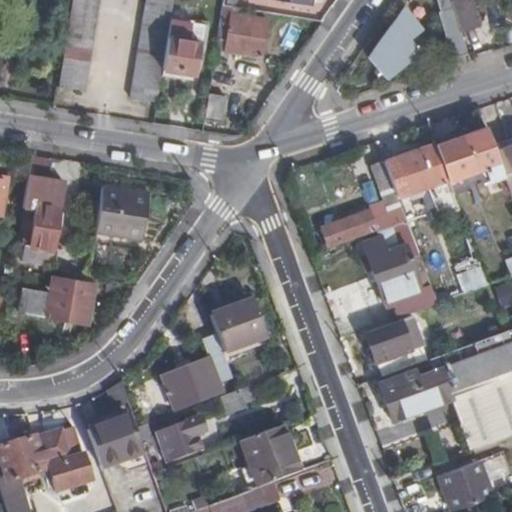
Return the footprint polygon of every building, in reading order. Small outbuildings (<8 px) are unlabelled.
[(73,0),(60,86),(86,90),(100,0),(73,0)] [(147,0),(132,97),(159,101),(164,69),(174,8),(174,0),(147,0)] [(448,39),(455,63),(469,59),(460,31),(452,3),(451,0),(443,0),(446,12),(443,13),(450,37),(448,39)] [(463,0),(452,3),(460,31),(478,25),(470,0),(463,0)] [(233,15),(234,6),(225,4),(218,48),(262,55),(268,20),(233,15)] [(421,28),(404,6),(368,56),(387,78),(420,51),(410,38),(421,28)] [(194,11),(174,8),(164,69),(197,74),(203,40),(190,38),(194,11)] [(210,92),(206,118),(222,121),(227,94),(210,92)] [(496,150),(487,127),(463,136),(475,170),(486,166),(491,180),(505,176),(496,150)] [(455,194),(436,143),(397,158),(409,193),(434,185),(439,200),(455,194)] [(511,195),(511,144),(496,150),(505,176),(511,195)] [(409,193),(397,158),(386,162),(398,196),(409,193)] [(376,229),(378,233),(380,232),(393,228),(408,222),(398,196),(386,162),(385,160),(372,166),(388,212),(373,217),(370,210),(323,227),(329,246),(376,229)] [(63,183),(31,178),(29,197),(38,198),(38,204),(33,204),(24,261),(57,266),(60,248),(54,247),(63,183)] [(148,194),(104,187),(98,233),(141,239),(148,194)] [(365,244),(392,319),(437,303),(408,222),(393,228),(400,246),(386,251),(381,237),(365,244)] [(380,232),(381,237),(386,251),(400,246),(393,228),(380,232)] [(462,291),(486,281),(479,263),(454,272),(462,291)] [(88,321),(95,281),(91,281),(54,275),(51,294),(23,290),(20,312),(88,321)] [(228,310),(211,316),(218,337),(224,353),(264,337),(250,295),(226,303),(228,310)] [(367,333),(382,375),(428,359),(412,316),(367,333)] [(511,328),(504,332),(435,356),(440,368),(423,375),(421,368),(384,381),(399,421),(454,402),(450,388),(511,366),(511,328)] [(219,386),(233,380),(224,353),(218,337),(205,342),(210,359),(163,377),(175,410),(221,394),(219,386)] [(511,366),(450,388),(454,402),(474,395),(511,381),(511,366)] [(284,390),(279,377),(237,392),(221,398),(228,416),(246,409),(245,404),(284,390)] [(511,381),(474,395),(490,442),(511,434),(511,381)] [(113,390),(109,393),(115,410),(130,404),(123,383),(113,390)] [(454,402),(472,449),(490,442),(474,395),(454,402)] [(130,416),(87,431),(101,470),(143,454),(130,416)] [(158,433),(166,459),(167,462),(202,449),(197,435),(205,432),(199,417),(158,433)] [(139,427),(145,446),(154,443),(148,424),(139,427)] [(273,482),(299,473),(282,426),(240,441),(257,488),(273,482)] [(40,436),(0,448),(0,456),(5,475),(0,476),(0,483),(7,509),(8,511),(34,511),(31,501),(93,482),(76,431),(67,434),(65,430),(42,439),(40,436)] [(151,464),(154,472),(169,467),(167,462),(166,459),(151,464)] [(438,477),(451,511),(492,496),(479,462),(438,477)] [(257,488),(210,506),(212,511),(250,511),(280,500),(273,482),(257,488)]
